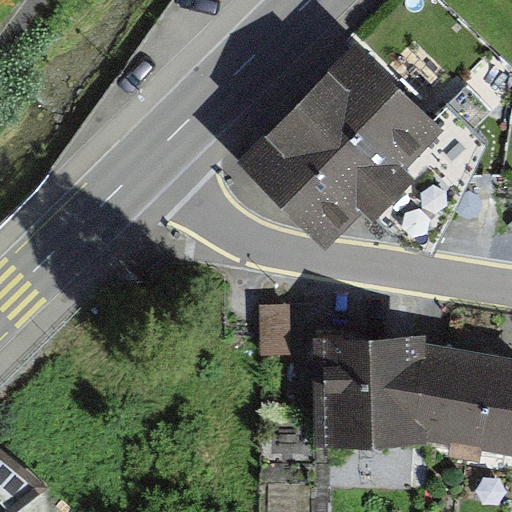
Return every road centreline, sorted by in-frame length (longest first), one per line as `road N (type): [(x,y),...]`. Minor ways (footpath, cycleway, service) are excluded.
road 1 (residential): [(143,167),(215,234),(327,262),(511,287)]
road 2 (tertiary): [(143,167),(311,0)]
road 3 (tertiary): [(0,308),(143,167)]
